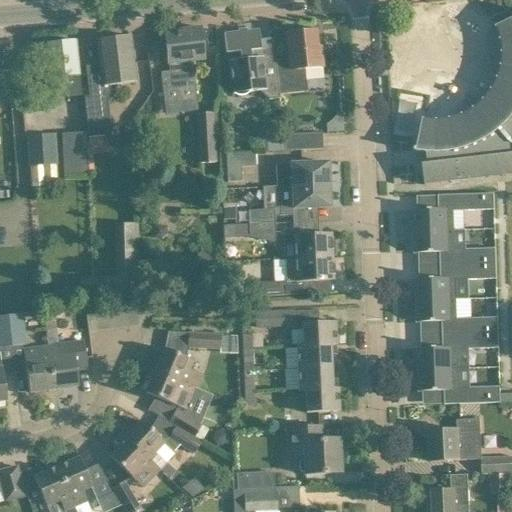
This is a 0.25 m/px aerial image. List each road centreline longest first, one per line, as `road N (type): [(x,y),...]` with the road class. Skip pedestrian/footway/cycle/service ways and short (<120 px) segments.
road 1 (residential): [(382,511),(362,0)]
road 2 (residential): [(0,445),(86,420),(106,386),(107,317)]
road 3 (secondary): [(0,17),(189,0)]
